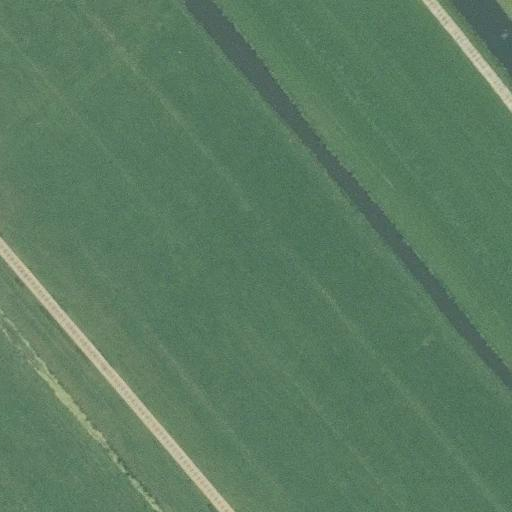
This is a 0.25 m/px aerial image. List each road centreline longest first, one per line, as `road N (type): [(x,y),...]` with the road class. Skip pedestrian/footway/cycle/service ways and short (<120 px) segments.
road 1 (track): [(223,511),(0,251)]
road 2 (track): [(511,112),(420,0)]
